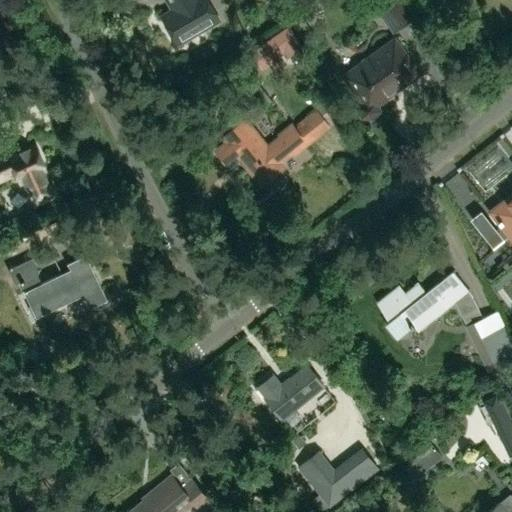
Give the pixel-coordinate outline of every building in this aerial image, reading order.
[(162,13),(178,41),(219,18),(208,0),(171,0),(175,5),(162,13)] [(418,15),(407,0),(370,0),(371,0),(393,32),(418,15)] [(273,37),(284,52),(298,42),(287,27),(273,37)] [(391,93),(387,87),(415,67),(394,38),(343,75),(362,101),(358,106),(362,116),(372,118),(378,110),(376,104),(391,93)] [(281,171),(279,169),(282,166),(278,161),(293,149),(295,151),(327,125),(314,110),(293,127),(291,124),(280,132),(281,134),(266,146),(245,119),(224,135),(228,140),(217,149),(229,164),(240,156),(261,183),(262,182),(265,185),(268,187),(272,188),(276,188),(280,186),(282,183),(283,179),(283,175),(281,171)] [(43,172),(47,170),(36,145),(25,150),(24,148),(0,158),(0,179),(16,172),(21,182),(23,181),(35,206),(55,197),(43,172)] [(511,193),(490,211),(497,220),(496,221),(499,224),(500,223),(511,238),(511,193)] [(90,305),(107,297),(89,260),(85,262),(82,255),(70,261),(72,267),(43,281),(38,272),(40,271),(33,256),(9,268),(16,282),(22,279),(38,314),(84,293),(90,305)] [(466,325),(480,318),(467,291),(451,271),(424,292),(415,282),(403,292),(396,283),(374,301),(380,310),(388,323),(401,313),(403,311),(418,331),(455,303),(466,325)] [(511,344),(509,338),(506,331),(495,336),(483,341),(488,350),(492,359),(484,363),(488,371),(492,380),(507,373),(511,370),(511,344)] [(46,367),(55,343),(45,339),(40,351),(29,347),(24,359),(46,367)] [(281,418),(323,384),(307,365),(281,386),(272,375),(258,386),(267,397),(265,398),(281,418)] [(511,379),(501,390),(511,402),(511,379)] [(486,402),(510,453),(511,452),(511,420),(500,395),(486,402)] [(363,405),(358,408),(367,426),(372,424),(363,405)] [(326,461),(318,452),(308,459),(299,467),(306,476),(313,486),(323,478),(333,471),(326,461)] [(424,471),(414,458),(404,466),(413,479),(424,471)] [(176,477),(175,477),(171,473),(143,496),(145,498),(132,508),(135,511),(177,511),(192,500),(200,510),(212,501),(193,477),(191,478),(179,462),(170,469),(176,477)] [(511,511),(511,495),(510,493),(500,501),(500,502),(486,511),(511,511)] [(223,511),(215,502),(202,511),(223,511)]
